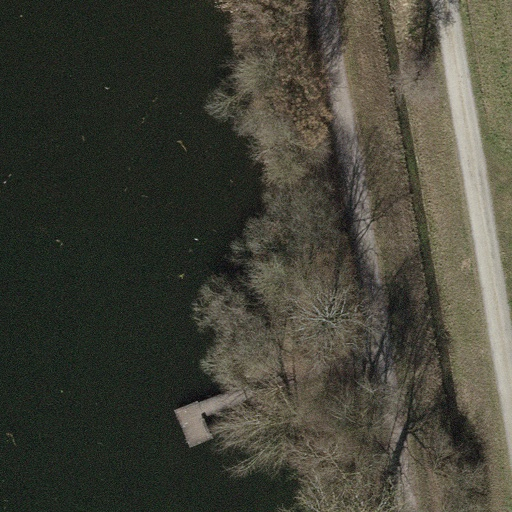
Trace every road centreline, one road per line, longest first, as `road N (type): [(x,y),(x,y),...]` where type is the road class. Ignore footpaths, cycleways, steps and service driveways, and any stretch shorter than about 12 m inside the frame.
road 1 (track): [(325,0),(409,511)]
road 2 (track): [(511,388),(446,0)]
